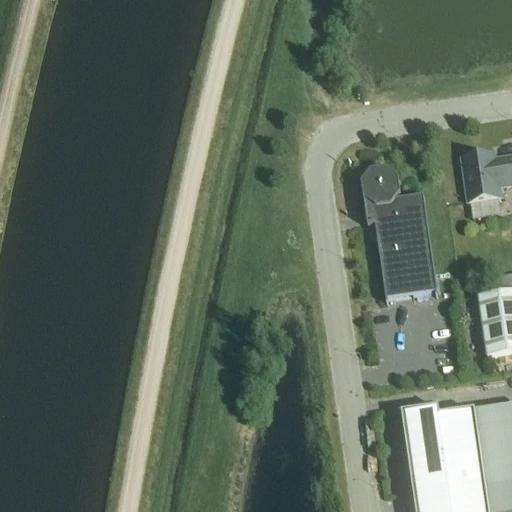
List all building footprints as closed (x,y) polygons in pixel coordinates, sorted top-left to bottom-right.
[(501,203),(499,191),(511,189),(511,162),(495,165),(494,158),(463,163),(470,208),(501,203)] [(364,204),(372,210),(387,309),(389,308),(388,305),(436,298),(436,301),(438,301),(424,201),(397,205),(401,199),(399,184),(387,175),(371,177),(362,189),(364,204)] [(502,296),(511,294),(511,279),(500,281),(502,296)] [(511,295),(484,299),(492,358),(511,355),(511,295)] [(440,413),(402,419),(415,511),(489,511),(476,416),(441,421),(440,413)]
